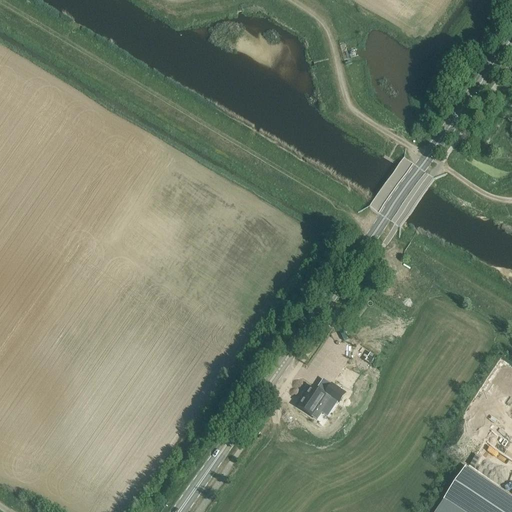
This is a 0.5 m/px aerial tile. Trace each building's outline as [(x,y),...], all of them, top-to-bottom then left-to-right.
[(371,366),(377,356),(359,345),(353,355),(371,366)] [(346,372),(339,381),(350,388),(356,379),(346,372)] [(324,396),(312,388),(299,407),(317,420),(331,398),(339,403),(345,394),(332,385),(324,396)] [(451,511),(511,511),(511,500),(458,468),(431,511),(426,508),(423,511),(437,511),(442,506),(451,511)] [(485,474),(486,479),(497,475),(496,470),(485,474)]
